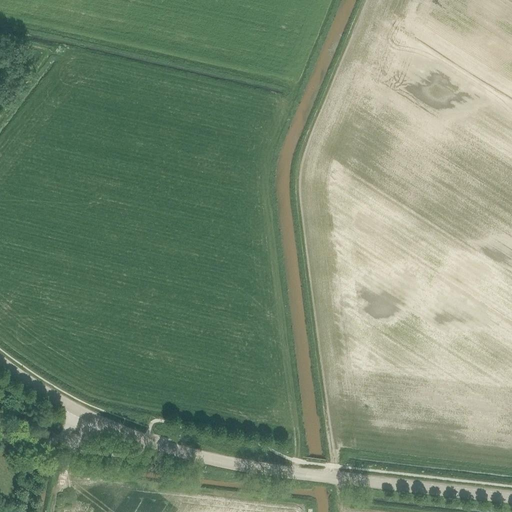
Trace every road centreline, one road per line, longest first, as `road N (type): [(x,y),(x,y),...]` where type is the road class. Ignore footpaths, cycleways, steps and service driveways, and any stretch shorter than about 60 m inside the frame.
road 1 (track): [(332,467),(297,188),(306,143),(365,0)]
road 2 (secondary): [(511,499),(240,466),(89,417)]
